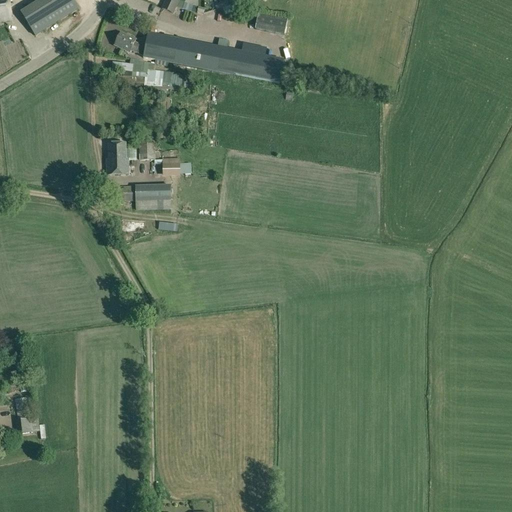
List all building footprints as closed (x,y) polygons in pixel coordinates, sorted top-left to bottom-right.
[(9,0),(0,0),(0,22),(12,21),(9,0)] [(174,0),(166,0),(162,10),(173,15),(179,2),(174,0)] [(35,36),(54,25),(40,3),(22,15),(35,36)] [(144,48),(139,46),(134,44),(136,41),(121,34),(114,47),(129,54),(131,51),(135,54),(140,56),(144,48)] [(148,35),(143,59),(232,76),(232,75),(279,84),(283,62),(148,35)] [(155,65),(141,62),(130,60),(129,65),(113,64),(112,71),(117,72),(125,72),(124,87),(144,88),(144,89),(162,90),(170,90),(179,91),(180,81),(181,75),(154,71),(155,65)] [(291,63),(283,62),(279,84),(287,86),(291,63)] [(158,138),(167,139),(167,134),(168,99),(160,98),(158,138)] [(158,127),(157,118),(141,119),(141,127),(158,127)] [(108,160),(105,160),(106,177),(129,176),(129,161),(126,161),(126,150),(126,144),(107,144),(108,160)] [(140,146),(140,162),(154,162),(155,162),(155,145),(140,146)] [(123,190),(112,190),(112,203),(136,202),(136,212),(171,211),(171,186),(136,187),(123,188),(123,190)] [(159,224),(158,230),(177,233),(178,226),(159,224)] [(28,398),(14,400),(18,421),(15,422),(17,436),(33,434),(32,433),(39,432),(38,419),(31,420),(28,398)]
